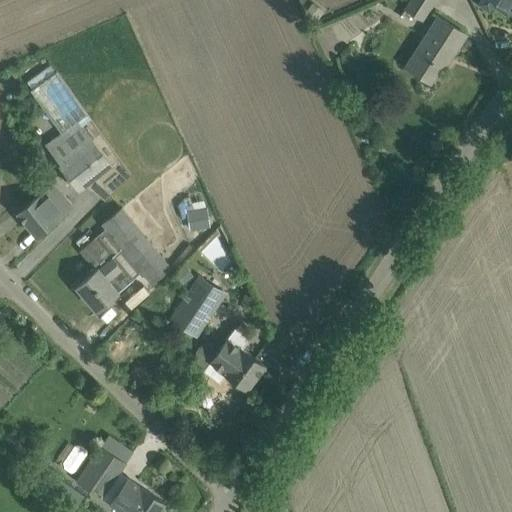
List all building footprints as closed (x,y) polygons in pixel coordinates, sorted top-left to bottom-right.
[(408,0),(404,8),(420,18),(431,0),(408,0)] [(491,4),(508,15),(511,8),(511,0),(480,0),(478,3),(487,9),(491,4)] [(466,33),(449,22),(438,15),(405,65),(430,81),(448,52),(452,54),(466,33)] [(56,70),(30,89),(62,132),(88,114),(56,70)] [(62,163),(60,165),(79,189),(86,184),(105,199),(131,173),(88,114),(62,132),(46,143),(62,163)] [(17,212),(37,235),(68,209),(60,199),(65,196),(56,184),(51,188),(49,186),(17,212)] [(186,210),(189,229),(208,225),(204,206),(186,210)] [(79,250),(91,264),(93,262),(98,267),(77,285),(97,309),(142,271),(152,283),(171,268),(121,208),(101,225),(104,228),(79,250)] [(178,323),(195,335),(222,294),(198,278),(188,293),(195,297),(178,323)] [(196,351),(195,355),(196,360),(199,365),(204,369),(220,381),(226,373),(247,388),(264,364),(242,348),(250,337),(248,336),(236,328),(235,327),(219,349),(212,343),(205,343),(201,345),(198,348),(196,351)] [(77,480),(101,497),(126,462),(101,445),(90,461),(77,480)] [(110,502),(124,511),(156,511),(164,501),(127,476),(110,502)]
